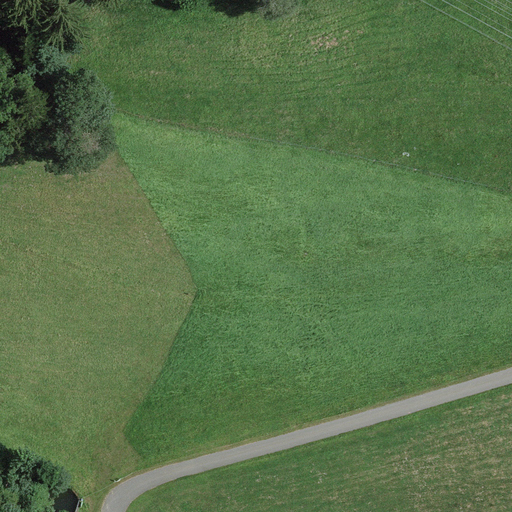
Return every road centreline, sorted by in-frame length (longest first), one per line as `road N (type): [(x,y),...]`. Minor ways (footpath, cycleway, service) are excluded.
road 1 (track): [(0,85),(511,197)]
road 2 (track): [(511,375),(154,477),(126,493),(117,511)]
